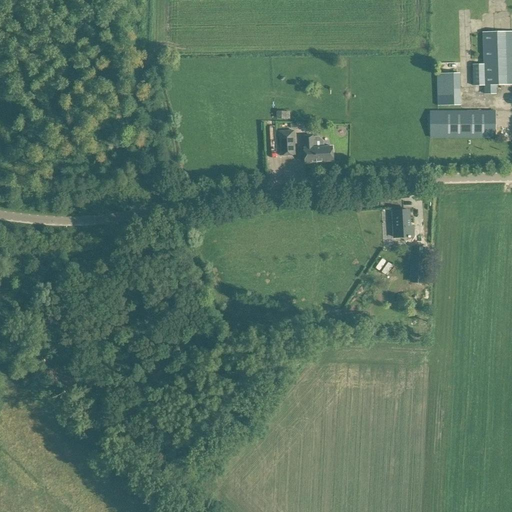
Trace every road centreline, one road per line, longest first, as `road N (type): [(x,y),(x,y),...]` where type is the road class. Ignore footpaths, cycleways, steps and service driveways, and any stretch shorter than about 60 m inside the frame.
road 1 (tertiary): [(511,178),(271,183),(96,220),(0,216)]
road 2 (track): [(96,220),(91,246),(31,296),(0,347)]
road 3 (track): [(183,205),(154,86)]
